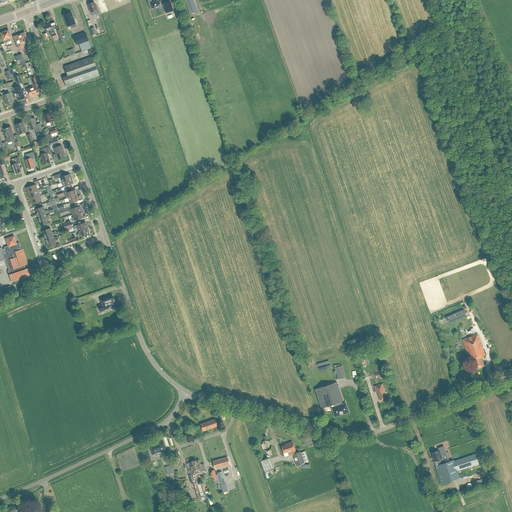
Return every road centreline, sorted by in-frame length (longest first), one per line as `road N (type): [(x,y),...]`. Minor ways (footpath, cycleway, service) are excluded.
road 1 (unclassified): [(511,371),(365,433),(235,407)]
road 2 (residential): [(104,235),(44,266),(18,192),(15,183),(79,162)]
road 3 (unclassified): [(0,498),(165,421)]
road 4 (unclassified): [(185,392),(146,355),(104,235)]
